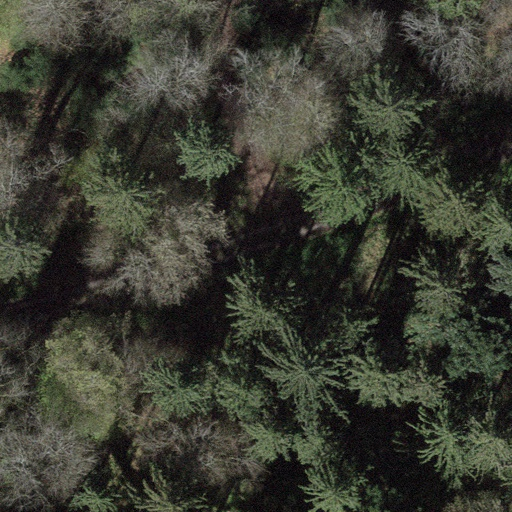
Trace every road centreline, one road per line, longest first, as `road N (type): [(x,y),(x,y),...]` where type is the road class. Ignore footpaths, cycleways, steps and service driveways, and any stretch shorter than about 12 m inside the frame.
road 1 (track): [(0,316),(308,220),(511,138)]
road 2 (track): [(511,115),(414,0)]
